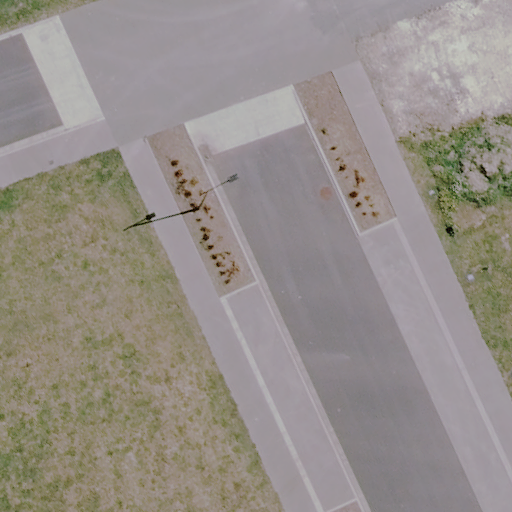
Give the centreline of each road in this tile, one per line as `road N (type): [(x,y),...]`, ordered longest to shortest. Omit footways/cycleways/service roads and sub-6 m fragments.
road 1 (residential): [(427,511),(212,36)]
road 2 (residential): [(0,109),(212,36)]
